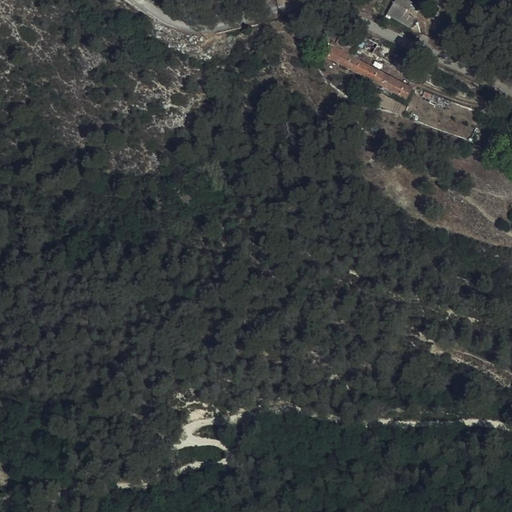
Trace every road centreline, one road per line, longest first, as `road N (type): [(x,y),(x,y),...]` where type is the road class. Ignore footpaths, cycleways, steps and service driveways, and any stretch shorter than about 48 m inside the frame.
road 1 (track): [(511,426),(349,420),(293,407),(192,425),(184,433),(191,441),(230,449),(224,462),(150,481),(0,499)]
road 2 (unclassified): [(511,93),(368,22),(315,9)]
